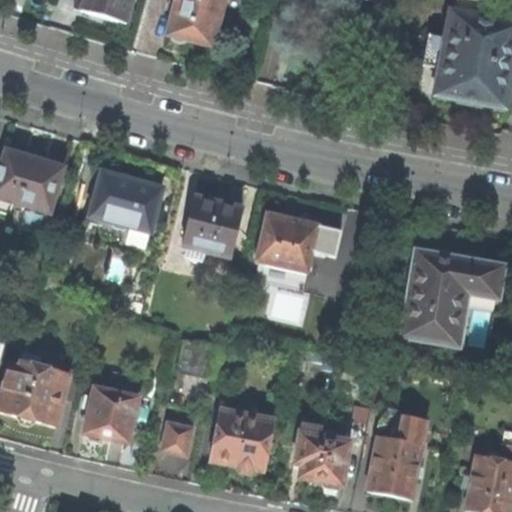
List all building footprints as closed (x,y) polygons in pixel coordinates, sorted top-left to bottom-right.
[(83,0),(79,13),(96,18),(125,28),(133,0),(83,0)] [(172,0),(167,19),(170,21),(165,38),(169,39),(170,44),(175,47),(180,47),(185,44),(192,46),(211,50),(224,0),(172,0)] [(511,0),(455,0),(448,39),(429,36),(423,67),(438,70),(433,98),(458,103),(460,105),(469,107),(480,109),(483,107),(505,111),(511,70),(511,0)] [(23,156),(4,151),(0,163),(0,212),(6,215),(9,203),(47,214),(60,168),(44,162),(45,157),(33,153),(24,151),(23,156)] [(129,181),(99,172),(85,223),(97,226),(96,230),(145,243),(159,189),(129,181)] [(212,204),(191,199),(179,247),(227,259),(238,211),(212,204)] [(286,220),(265,215),(254,262),(256,263),(253,282),(274,287),(278,269),(305,274),(316,227),(286,220)] [(454,262),(415,255),(399,339),(460,350),(464,331),(460,330),(466,299),(495,304),(501,270),(454,262)] [(211,377),(218,346),(184,338),(178,369),(211,377)] [(72,400),(79,371),(66,368),(64,374),(37,367),(40,357),(38,355),(21,351),(17,367),(8,365),(0,395),(0,412),(18,416),(18,421),(20,424),(24,425),(29,426),(33,424),(35,421),(55,426),(62,397),(72,400)] [(127,445),(138,398),(94,388),(92,396),(85,394),(81,407),(89,409),(83,432),(87,440),(92,443),(99,443),(105,439),(115,441),(127,445)] [(263,472),(273,421),(219,411),(209,462),(234,467),(234,469),(237,472),(242,473),(248,474),(253,471),(263,472)] [(416,466),(424,423),(381,415),(366,493),(384,497),(408,501),(412,481),(415,482),(418,467),(416,466)] [(342,486),(351,442),(321,436),(323,425),(301,421),(292,464),(299,466),(296,479),(308,482),(321,484),(323,489),(336,492),(342,486)] [(184,455),(190,430),(167,425),(161,451),(184,455)] [(511,452),(488,448),(486,457),(476,456),(465,511),(470,511),(507,511),(511,490),(511,452)]
